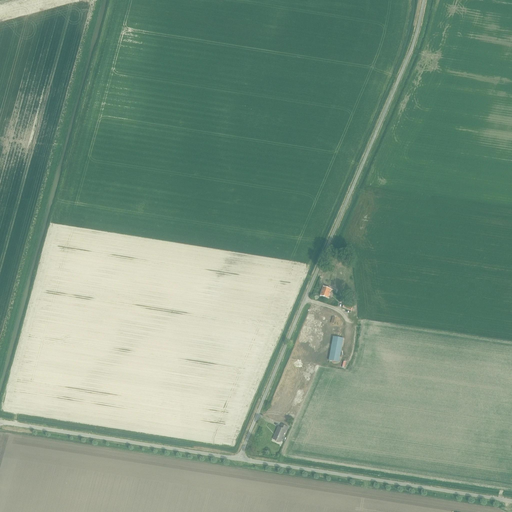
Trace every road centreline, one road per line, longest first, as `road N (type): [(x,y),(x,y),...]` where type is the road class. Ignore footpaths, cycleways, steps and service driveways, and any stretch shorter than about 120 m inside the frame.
road 1 (unclassified): [(238,458),(410,52),(423,0)]
road 2 (unclassified): [(511,502),(238,458)]
road 3 (unclassified): [(238,458),(0,423)]
